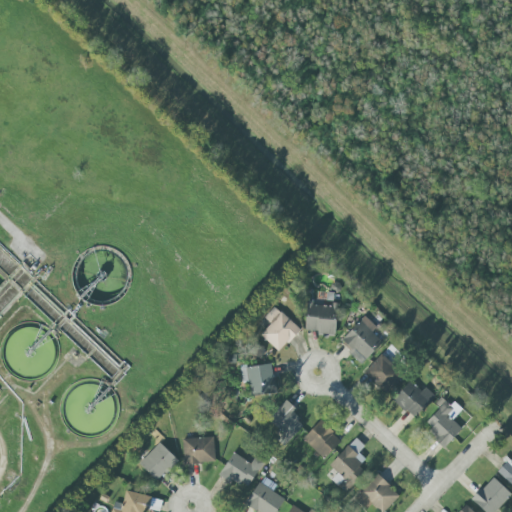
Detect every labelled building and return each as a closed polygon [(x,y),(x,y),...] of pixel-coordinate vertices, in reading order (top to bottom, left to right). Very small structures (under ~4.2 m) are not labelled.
[(108,307),(98,308),(88,306),(79,301),(72,293),(68,284),(67,273),(70,263),(76,255),(84,248),(95,245),(105,245),(115,249),(124,256),(129,265),(131,276),(129,287),(124,296),(117,303),(108,307)] [(305,331),(317,331),(317,336),(336,337),(337,305),(306,304),(305,331)] [(260,335),(279,352),(299,330),(274,306),(264,318),(270,324),(260,335)] [(371,333),(376,327),(364,316),(339,343),(361,364),(382,343),(371,333)] [(19,380),(10,376),(3,368),(0,361),(0,345),(2,339),(8,331),(16,326),(24,324),(34,324),(42,328),(49,333),(54,341),(57,350),(56,359),(53,367),(47,374),(39,380),(29,382),(19,380)] [(247,355),(261,359),(264,347),(250,344),(247,355)] [(406,373),(383,352),(364,373),(387,394),(406,373)] [(276,392),(271,364),(240,369),(242,384),(248,382),(251,396),(276,392)] [(59,417),(58,408),(60,398),(64,390),(72,383),(80,380),(90,379),(100,381),(108,387),(114,395),(117,404),(117,414),(113,423),(107,431),(98,436),(89,438),(79,437),(70,433),(63,426),(59,417)] [(414,419),(435,396),(425,387),(421,391),(409,381),(392,400),(414,419)] [(304,425),(292,414),(296,409),(285,399),(266,420),(290,441),(304,425)] [(452,420),(459,413),(445,401),(423,426),(445,447),(461,429),(452,420)] [(302,440),(323,459),(341,440),(320,421),(302,440)] [(182,439),(184,465),(214,463),(213,437),(182,439)] [(329,466),(337,473),(331,480),(345,493),(364,472),(359,467),(365,459),(358,453),(364,446),(354,438),(329,466)] [(139,464),(157,481),(177,460),(159,443),(139,464)] [(245,491),(265,462),(255,456),(250,464),(234,453),(220,473),(245,491)] [(511,459),(510,461),(508,459),(497,471),(511,485),(511,459)] [(379,511),(384,511),(399,495),(376,474),(354,499),(366,509),(371,504),(379,511)] [(494,511),(511,495),(493,477),(471,500),(483,511),(494,511)] [(245,504),(256,511),(275,511),(284,499),(271,491),(274,485),(263,478),(245,504)] [(140,511),(142,507),(159,510),(161,499),(124,492),(122,504),(113,502),(111,511),(140,511)]
